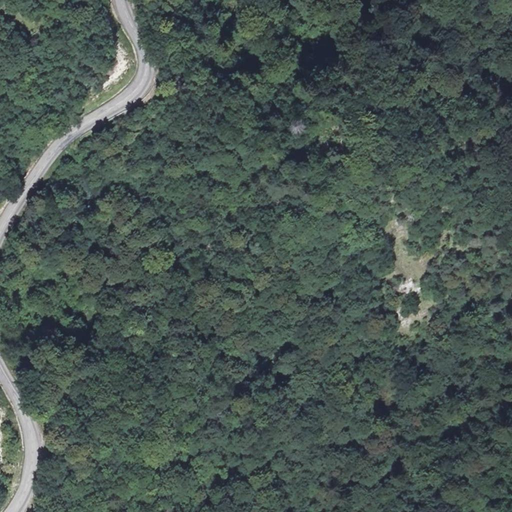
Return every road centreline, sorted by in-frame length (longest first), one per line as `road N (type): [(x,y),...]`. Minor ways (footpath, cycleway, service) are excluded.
road 1 (track): [(248,52),(309,132),(297,151),(135,176),(83,196),(26,288),(19,395)]
road 2 (tertiary): [(0,234),(51,151),(147,72),(145,44),(123,0)]
road 3 (tertiary): [(15,511),(33,448),(30,420),(0,362)]
